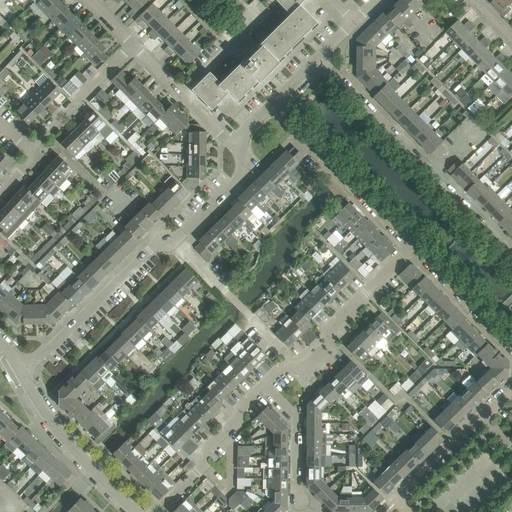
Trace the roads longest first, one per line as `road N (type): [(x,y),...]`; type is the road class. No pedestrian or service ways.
road 1 (residential): [(511,245),(320,57)]
road 2 (residential): [(263,384),(285,364),(300,371),(328,344),(328,328),(413,245)]
road 3 (residential): [(413,245),(274,104)]
road 4 (residential): [(22,373),(159,239)]
road 5 (residential): [(137,511),(60,434),(22,373)]
road 6 (residential): [(159,511),(263,384)]
road 7 (residential): [(511,346),(413,245)]
road 8 (residential): [(37,149),(132,46)]
road 9 (residential): [(132,46),(232,144)]
road 10 (residential): [(159,239),(172,240),(241,174),(232,144)]
road 11 (residential): [(296,495),(295,422),(263,384)]
